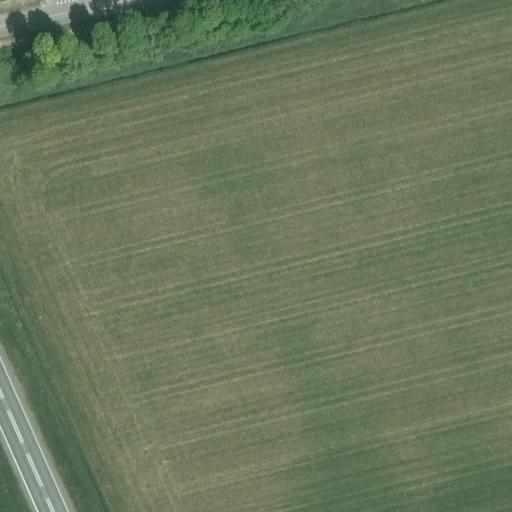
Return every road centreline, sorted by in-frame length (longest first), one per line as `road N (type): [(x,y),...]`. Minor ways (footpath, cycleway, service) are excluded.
road 1 (trunk): [(52,511),(0,392)]
road 2 (tertiary): [(0,25),(120,1)]
